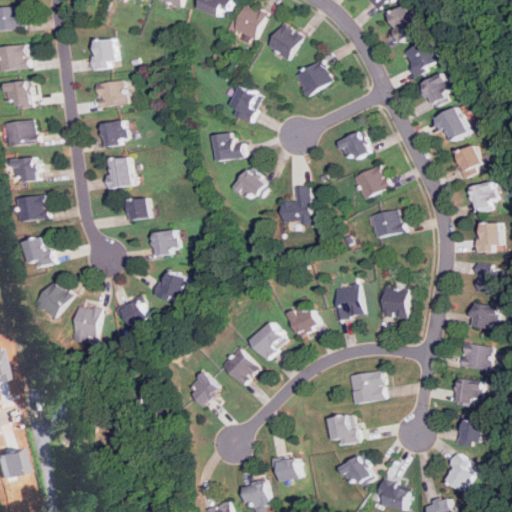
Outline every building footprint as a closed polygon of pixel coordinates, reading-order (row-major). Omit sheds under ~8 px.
[(235,0),(207,0),(204,9),(230,17),(235,0)] [(394,0),(375,0),(382,9),(394,0)] [(259,39),(271,13),(249,3),(237,29),(259,39)] [(0,31),(26,28),(23,5),(0,8),(0,31)] [(402,41),(426,31),(415,5),(391,15),(402,41)] [(271,44),(289,60),(308,38),(290,22),(271,44)] [(409,51),(421,74),(445,62),(433,39),(409,51)] [(97,40),(97,68),(116,68),(116,61),(122,61),(122,40),(97,40)] [(5,71),(34,68),(31,44),(2,47),(5,71)] [(337,80),(325,60),(299,76),(312,96),(337,80)] [(429,81),(440,107),(462,98),(452,72),(429,81)] [(103,108),(132,104),(129,80),(100,83),(103,108)] [(21,108),(37,107),(36,81),(10,83),(12,101),(21,100),(21,108)] [(244,108),(241,115),(256,121),(267,94),(245,85),(237,105),(244,108)] [(478,133),(466,106),(442,117),(454,144),(478,133)] [(9,123),(12,146),(42,143),(40,119),(9,123)] [(108,124),(112,147),(136,143),(132,120),(108,124)] [(376,152),(368,131),(345,141),(353,161),(376,152)] [(250,144),(240,145),(239,133),(220,135),(222,161),(251,158),(250,144)] [(467,177),(492,169),(484,142),(459,150),(467,177)] [(116,188),(140,186),(138,157),(114,159),(116,188)] [(44,158),(18,158),(18,177),(28,177),(28,181),(44,181),(44,158)] [(366,197),(395,189),(388,166),(360,174),(366,197)] [(253,198),(258,192),(265,198),(275,185),(255,168),(239,187),(253,198)] [(479,211),(506,207),(502,182),(475,186),(479,211)] [(316,223),(315,186),(299,186),(300,201),(287,202),(287,224),(316,223)] [(51,195),(22,197),(23,221),(53,219),(51,195)] [(132,202),(135,221),(160,217),(156,198),(132,202)] [(380,237),(409,232),(405,209),(376,214),(380,237)] [(510,223),(482,223),(482,252),(510,252),(510,223)] [(161,255),(186,255),(186,231),(161,231),(161,255)] [(50,246),(49,238),(30,242),(35,267),(63,262),(59,244),(50,246)] [(511,270),(482,266),(479,290),(509,294),(511,270)] [(161,295),(177,301),(179,296),(188,299),(196,278),(171,268),(161,295)] [(78,295),(58,279),(38,303),(58,319),(78,295)] [(365,284),(340,287),(342,305),(339,306),(341,319),(369,316),(365,284)] [(413,288),(388,287),(386,316),(412,317),(413,288)] [(134,329),(156,317),(145,297),(123,309),(134,329)] [(477,324),(501,330),(506,307),(482,301),(477,324)] [(295,309),(307,333),(319,328),(318,325),(327,321),(321,308),(316,310),(312,302),(295,309)] [(77,339),(100,344),(106,307),(83,303),(77,339)] [(256,339),(270,359),(294,342),(280,322),(256,339)] [(497,346),(469,341),(464,365),(492,370),(497,346)] [(265,368),(244,347),(227,364),(248,385),(265,368)] [(196,396),(209,408),(228,389),(210,371),(198,383),(204,388),(196,396)] [(392,400),(388,371),(356,375),(360,404),(392,400)] [(459,403),(482,408),(488,382),(464,377),(459,403)] [(364,442),(358,414),(337,419),(340,436),(344,435),(346,446),(364,442)] [(461,444),(477,446),(478,442),(487,444),(492,421),(466,416),(461,444)] [(139,453),(138,425),(117,425),(118,454),(139,453)] [(347,467),(363,489),(381,476),(365,454),(347,467)] [(463,456),(449,477),(470,491),(484,469),(463,456)] [(287,481),(307,479),(305,458),(285,460),(287,481)] [(404,480),(389,478),(385,505),(413,509),(416,489),(402,487),(404,480)] [(280,504),(276,480),(249,486),(253,506),(260,504),(261,511),(274,511),(272,504),(280,504)] [(432,511),(460,511),(456,497),(430,506),(432,511)] [(210,511),(237,511),(233,501),(210,510),(210,511)]
